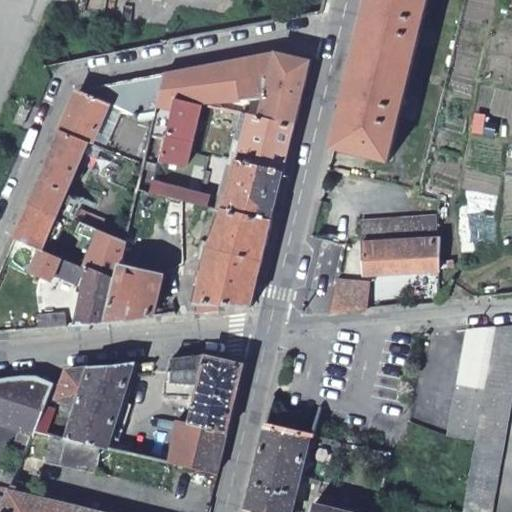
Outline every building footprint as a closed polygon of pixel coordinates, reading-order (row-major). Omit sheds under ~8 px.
[(368,0),(332,150),(391,163),(428,0),(368,0)] [(140,165),(134,191),(149,195),(171,99),(200,106),(218,111),(220,104),(259,108),(256,120),(294,129),(309,64),(267,54),(161,72),(152,109),(140,165)] [(128,112),(152,109),(161,72),(124,79),(128,112)] [(56,129),(85,142),(110,82),(74,87),(56,129)] [(171,99),(149,195),(160,198),(168,200),(195,206),(208,209),(210,200),(199,197),(206,167),(196,164),(194,170),(185,169),(200,106),(171,99)] [(225,205),(222,213),(271,225),(294,129),(256,120),(246,117),(225,205)] [(123,239),(125,228),(60,203),(85,142),(56,129),(26,202),(123,239)] [(149,195),(134,191),(125,228),(123,239),(120,251),(157,257),(160,244),(150,241),(160,198),(149,195)] [(195,206),(168,200),(161,230),(188,234),(195,206)] [(117,266),(120,251),(123,239),(26,202),(12,235),(37,245),(42,247),(52,225),(92,241),(83,264),(87,265),(115,276),(117,266)] [(271,225),(222,213),(212,243),(197,305),(201,314),(216,312),(219,308),(250,311),(271,225)] [(366,222),(367,242),(438,239),(437,218),(366,222)] [(445,270),(445,239),(438,239),(367,242),(369,276),(445,270)] [(42,247),(37,245),(29,265),(50,272),(52,269),(77,278),(83,264),(42,247)] [(75,324),(104,322),(115,276),(87,265),(75,324)] [(104,322),(152,318),(161,275),(117,266),(115,276),(104,322)] [(333,313),(368,309),(373,283),(340,282),(333,313)] [(511,319),(471,325),(450,429),(476,434),(461,507),(485,511),(488,511),(511,387),(511,319)] [(284,347),(266,424),(312,433),(317,434),(336,341),(284,347)] [(33,431),(215,479),(242,367),(210,359),(176,362),(176,386),(173,387),(173,406),(178,406),(178,423),(166,425),(161,441),(127,432),(129,426),(114,422),(128,381),(145,379),(145,365),(72,371),(62,399),(82,406),(79,416),(44,403),(33,431)] [(0,419),(33,431),(44,403),(53,383),(38,378),(0,379),(0,419)] [(266,424),(245,511),(248,511),(293,511),(312,433),(266,424)] [(391,449),(338,438),(337,445),(349,447),(347,452),(370,457),(361,496),(378,500),(379,495),(391,449)] [(404,452),(391,449),(379,495),(441,508),(451,460),(404,452)] [(0,511),(8,492),(0,489),(0,511)] [(92,511),(8,492),(0,511),(92,511)]
